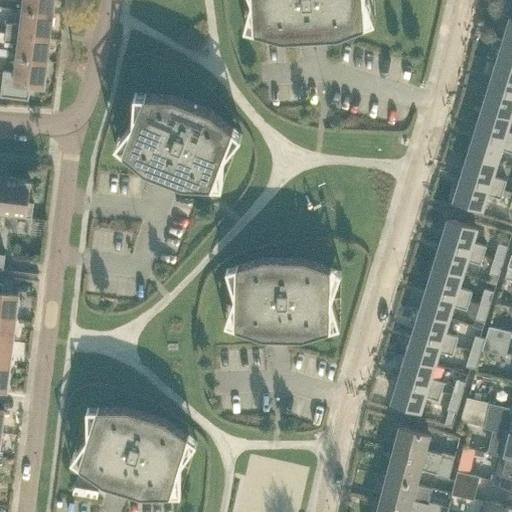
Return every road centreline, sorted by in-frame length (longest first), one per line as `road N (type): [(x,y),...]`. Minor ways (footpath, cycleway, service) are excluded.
road 1 (residential): [(328,511),(465,0)]
road 2 (residential): [(29,511),(75,126)]
road 3 (residential): [(75,126),(110,0)]
